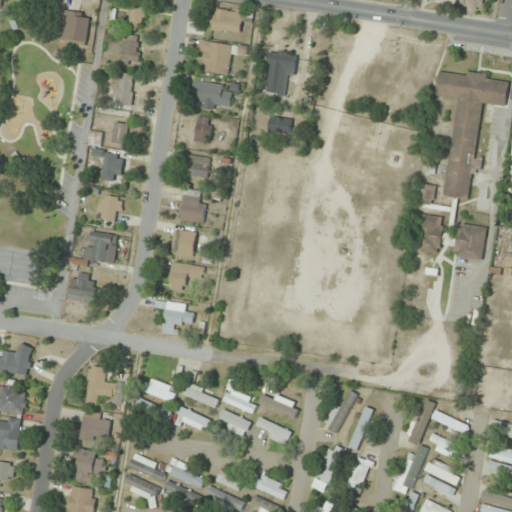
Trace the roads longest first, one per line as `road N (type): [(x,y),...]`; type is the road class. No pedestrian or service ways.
road 1 (residential): [(37,511),(53,403),(67,374),(137,299),(184,0)]
road 2 (secondary): [(511,38),(283,0)]
road 3 (residential): [(217,355),(0,322)]
road 4 (residential): [(304,466),(141,445)]
road 5 (residential): [(297,511),(318,389)]
